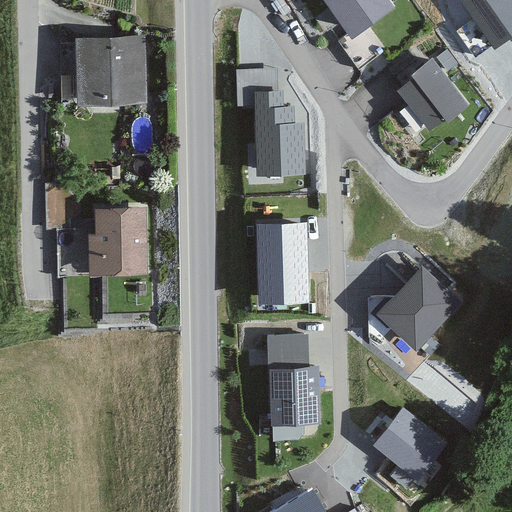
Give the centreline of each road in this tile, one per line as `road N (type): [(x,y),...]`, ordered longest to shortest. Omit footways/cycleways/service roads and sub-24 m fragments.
road 1 (tertiary): [(204,511),(199,0)]
road 2 (residential): [(341,419),(333,122),(327,100),(258,0)]
road 3 (residential): [(28,0),(35,283)]
road 4 (track): [(436,511),(456,487),(511,367)]
